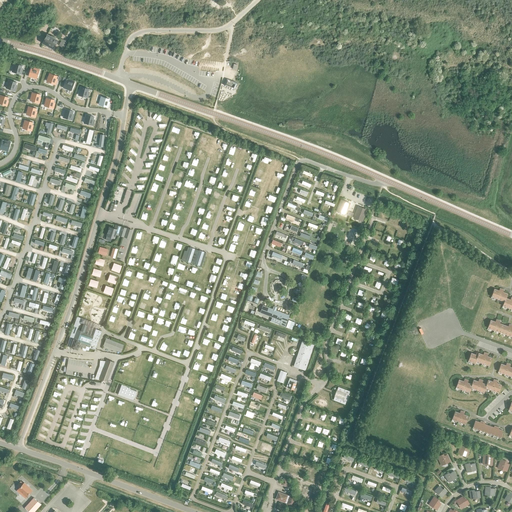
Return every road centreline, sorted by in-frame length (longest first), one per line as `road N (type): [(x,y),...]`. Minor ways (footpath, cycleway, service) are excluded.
road 1 (unknown): [(0,447),(11,451),(65,304),(112,157),(126,82),(120,71),(132,40),(225,30),(263,0)]
road 2 (tertiary): [(511,235),(310,147),(130,84)]
road 3 (tertiary): [(18,448),(71,306),(130,84)]
road 4 (unclassified): [(227,511),(193,499),(238,378),(250,352),(291,369)]
road 5 (tertiary): [(194,511),(18,448)]
road 6 (unclassified): [(117,78),(135,34),(224,28),(257,0)]
road 7 (tertiary): [(117,78),(0,41)]
